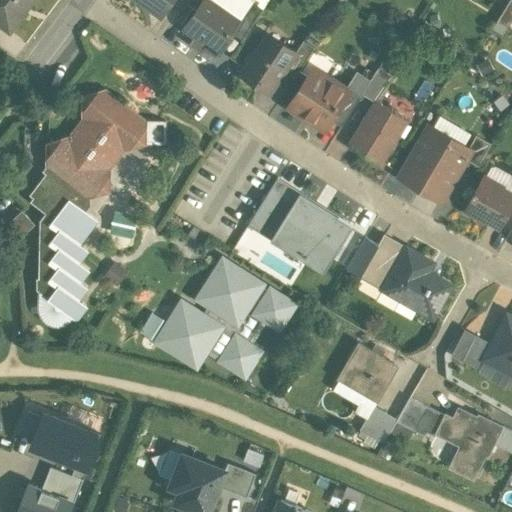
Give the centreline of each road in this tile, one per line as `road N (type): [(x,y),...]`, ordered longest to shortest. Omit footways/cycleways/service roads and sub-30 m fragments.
road 1 (residential): [(89,3),(293,152),(486,263)]
road 2 (residential): [(486,263),(418,378)]
